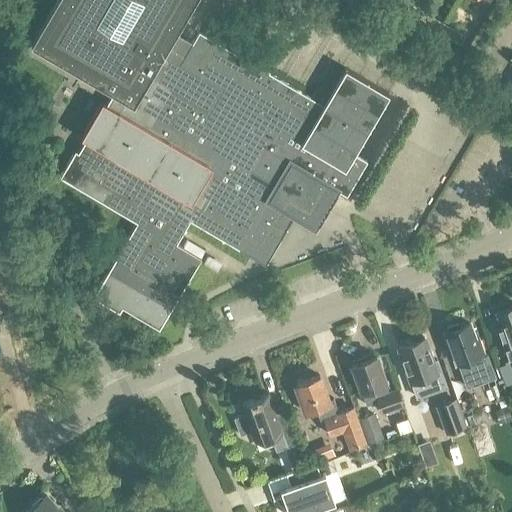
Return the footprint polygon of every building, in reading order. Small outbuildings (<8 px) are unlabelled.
[(57,0),(31,45),(107,90),(112,93),(105,104),(101,101),(79,139),(86,143),(80,153),(74,150),(59,177),(100,201),(137,223),(108,273),(93,299),(120,314),(123,309),(160,330),(172,310),(202,259),(201,259),(184,249),(176,244),(185,231),(190,221),(240,250),(252,257),(265,265),(293,218),(295,215),(299,217),(303,216),(323,182),(338,191),(347,196),(368,161),(355,154),(389,95),(345,69),(331,93),(319,86),(312,99),(199,32),(192,45),(175,35),(195,0),(57,0)] [(425,3),(420,0),(401,0),(420,11),(425,3)] [(438,32),(443,24),(420,11),(415,19),(438,32)] [(465,37),(443,24),(438,32),(460,45),(465,37)] [(511,307),(497,313),(501,325),(499,326),(498,326),(511,366),(511,365),(511,307)] [(451,332),(447,333),(458,364),(459,364),(468,388),(496,378),(487,354),(484,355),(479,341),(476,342),(469,325),(461,328),(460,325),(450,328),(451,332)] [(424,339),(399,348),(411,383),(417,398),(448,387),(440,364),(434,366),(424,339)] [(399,391),(389,395),(386,385),(385,385),(376,356),(352,365),(362,393),(376,388),(387,417),(406,410),(399,391)] [(320,377),(295,386),(305,413),(315,410),(321,423),(325,421),(331,436),(343,432),(349,449),(366,443),(358,420),(354,409),(338,414),(333,401),(329,402),(320,377)] [(288,448),(276,415),(268,395),(242,405),(245,415),(234,419),(240,436),(252,432),(255,443),(271,437),(276,452),(288,448)] [(457,398),(436,406),(437,409),(446,435),(467,428),(458,402),(457,398)] [(276,415),(288,448),(299,444),(287,411),(276,415)] [(377,413),(360,419),(369,445),(386,439),(377,413)] [(280,490),(283,497),(273,500),(274,501),(276,500),(285,511),(310,511),(335,503),(325,475),(320,476),(316,465),(286,476),(290,487),(280,490)] [(34,507),(28,511),(59,511),(46,497),(45,498),(42,498),(34,505),(34,507)]
